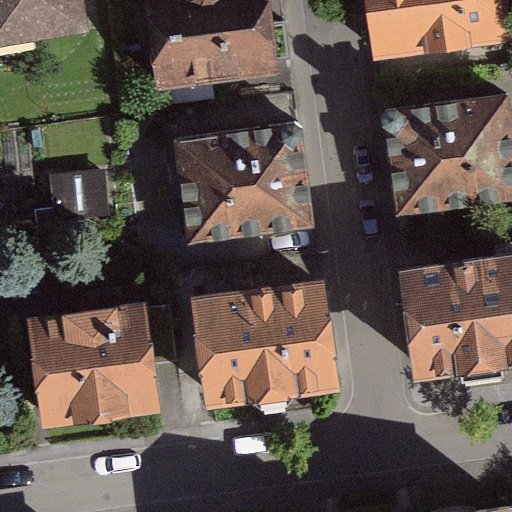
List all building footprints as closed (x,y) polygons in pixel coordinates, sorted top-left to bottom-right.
[(0,0),(0,34),(75,18),(70,0),(0,0)] [(289,72),(274,0),(139,0),(163,117),(230,103),(226,84),(289,72)] [(498,47),(492,0),(367,0),(375,62),(498,47)] [(511,201),(511,123),(509,101),(382,119),(397,218),(511,201)] [(316,227),(300,124),(183,142),(198,245),(316,227)] [(115,174),(66,181),(71,217),(120,209),(115,174)] [(511,364),(511,251),(408,271),(428,380),(511,364)] [(332,390),(316,284),(198,302),(213,407),(332,390)] [(169,305),(144,309),(150,350),(175,346),(169,305)] [(150,350),(144,309),(38,326),(54,421),(159,404),(150,350)]
